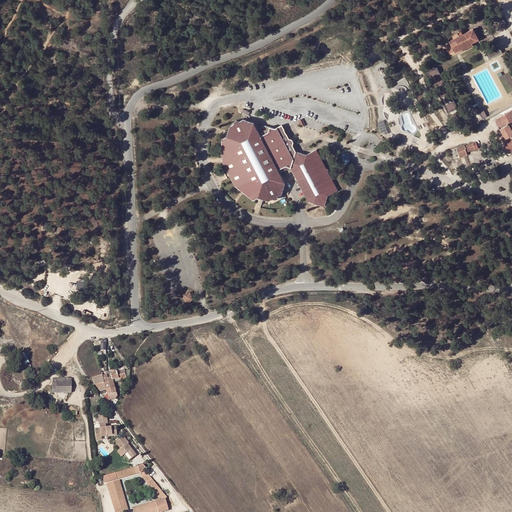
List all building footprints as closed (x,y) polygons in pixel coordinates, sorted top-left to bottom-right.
[(461,31),(457,33),(459,36),(449,42),(451,46),(446,49),(449,55),(459,50),(460,52),(473,46),(472,44),(479,40),(473,28),(463,34),(461,31)] [(439,65),(428,69),(445,111),(457,107),(439,65)] [(487,115),(482,106),(477,108),(482,118),(487,115)] [(503,141),(510,153),(511,152),(511,110),(495,119),(504,136),(505,139),(503,141)] [(223,162),(227,170),(231,177),(235,185),(253,200),(259,197),(269,200),(273,198),(275,199),(278,198),(278,196),(282,193),(286,183),(281,173),(279,169),(262,135),(260,132),(258,129),(255,123),(243,119),(239,121),(237,121),(236,121),(234,124),(230,126),(227,136),(222,139),(223,162)] [(282,125),(278,127),(294,158),(296,151),(293,145),(293,142),(292,139),(289,138),(282,125)] [(269,127),(260,132),(262,135),(268,132),(269,127)] [(285,165),(291,167),(294,158),(278,127),(275,128),(269,127),(268,132),(262,135),(279,169),(285,165)] [(468,155),(467,152),(469,151),(475,149),(473,143),(465,146),(464,145),(457,148),(460,158),(465,156),(468,155)] [(294,158),(291,167),(299,182),(299,186),(300,186),(309,201),(324,206),(328,196),(338,190),(329,171),(329,169),(327,168),(317,149),(306,155),(296,151),(294,158)] [(85,291),(88,281),(80,279),(77,289),(85,291)] [(118,379),(119,380),(126,378),(124,370),(117,372),(118,379)] [(109,386),(114,384),(114,381),(118,379),(117,372),(111,374),(110,372),(107,373),(108,379),(109,386)] [(99,392),(107,390),(103,380),(102,376),(92,379),(95,386),(99,392)] [(53,379),(52,388),(56,388),(56,382),(72,382),(72,379),(68,379),(68,378),(53,379)] [(107,390),(115,388),(114,384),(109,386),(108,379),(103,380),(107,390)] [(56,388),(52,388),(52,393),(71,393),(72,382),(56,382),(56,388)] [(118,437),(116,429),(110,429),(109,429),(107,430),(96,432),(97,441),(108,439),(118,437)] [(120,451),(119,451),(123,457),(124,456),(127,453),(133,460),(137,456),(126,443),(127,442),(123,438),(115,444),(120,451)] [(129,463),(133,460),(127,453),(124,456),(129,463)] [(105,484),(118,480),(117,479),(139,472),(162,501),(133,510),(134,511),(162,511),(168,511),(165,498),(166,498),(144,471),(146,470),(143,466),(103,478),(105,484)] [(117,479),(118,480),(139,474),(159,500),(133,508),(133,510),(162,501),(139,472),(117,479)] [(116,483),(125,511),(127,511),(118,482),(116,483)] [(107,486),(115,511),(125,511),(116,483),(107,486)] [(112,511),(115,511),(107,486),(105,486),(112,511)]
